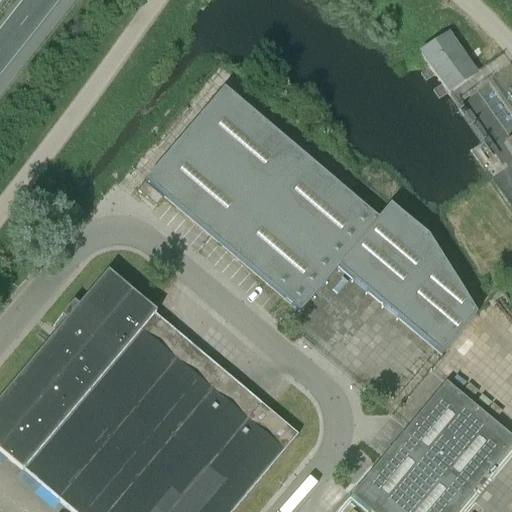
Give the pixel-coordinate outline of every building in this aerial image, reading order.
[(421,56),(447,95),(473,77),(446,38),(445,38),(445,39),(421,56)] [(440,357),(474,318),(426,240),(389,209),(376,223),(222,92),(145,183),(299,314),(337,270),(440,357)] [(511,138),(503,144),(511,156),(511,138)] [(144,185),(137,193),(155,208),(162,200),(144,185)] [(21,471),(70,511),(233,511),(296,438),(152,316),(152,315),(107,277),(0,403),(0,454),(20,471),(21,471)] [(511,442),(445,386),(351,498),(367,511),(453,511),(511,443),(511,442)]
